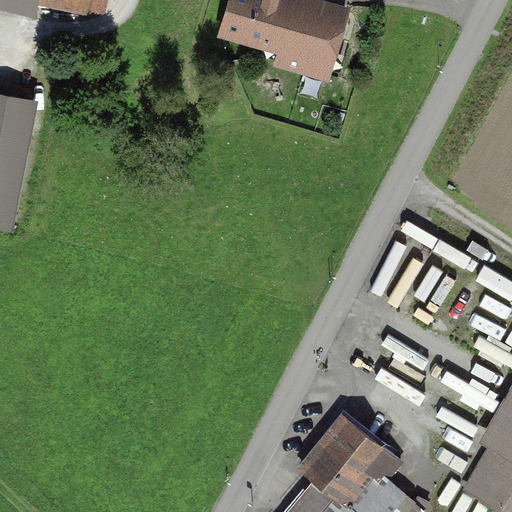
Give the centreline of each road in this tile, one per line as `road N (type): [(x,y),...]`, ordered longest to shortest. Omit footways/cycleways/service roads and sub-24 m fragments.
road 1 (unclassified): [(229,511),(492,0)]
road 2 (track): [(403,173),(511,242)]
